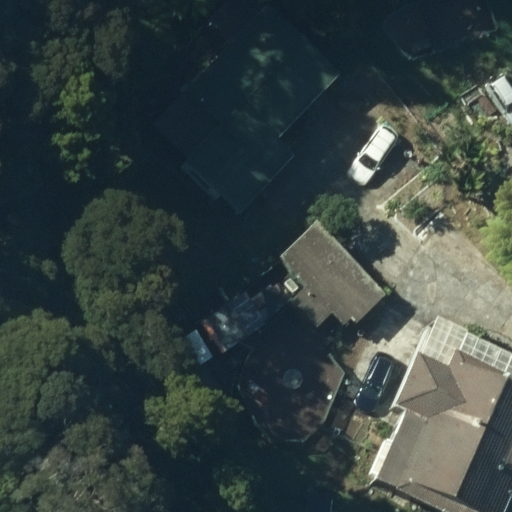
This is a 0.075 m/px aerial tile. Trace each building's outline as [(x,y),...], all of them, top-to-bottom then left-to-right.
[(174,169),(231,220),(288,160),(270,142),(330,79),(258,10),(173,99),(206,134),(174,169)] [(326,319),(343,336),(380,299),(309,230),(272,266),(298,292),(283,306),(311,334),(326,319)] [(243,290),(202,319),(226,353),(267,324),(243,290)] [(219,354),(193,323),(157,353),(183,384),(219,354)] [(250,367),(246,374),(244,378),(243,381),(242,389),(241,396),(242,404),(245,412),(248,419),(253,425),(259,430),(265,434),(273,438),(280,439),(288,440),(296,439),(304,436),(310,433),(317,428),(322,422),(326,415),(329,408),(331,400),(331,393),(330,385),(328,377),(324,370),(320,364),(314,359),(307,355),(300,351),(292,350),(284,349),(277,350),(269,353),(262,356),(256,361),(250,367)] [(363,490),(413,511),(498,511),(511,483),(511,390),(442,361),(435,377),(402,365),(379,419),(392,425),(363,490)]
